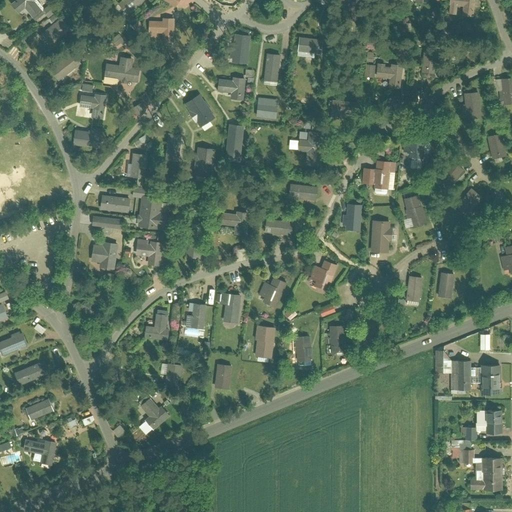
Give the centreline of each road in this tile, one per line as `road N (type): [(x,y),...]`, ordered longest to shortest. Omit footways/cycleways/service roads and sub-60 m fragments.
road 1 (residential): [(86,380),(138,311),(164,292),(299,253),(373,143),(425,103)]
road 2 (residential): [(511,308),(118,470)]
road 3 (residential): [(425,103),(499,200),(502,216),(496,233),(439,245),(390,276),(363,281)]
road 4 (residential): [(79,189),(234,18)]
road 5 (residential): [(0,56),(49,118),(79,189)]
road 6 (residential): [(79,189),(59,324)]
